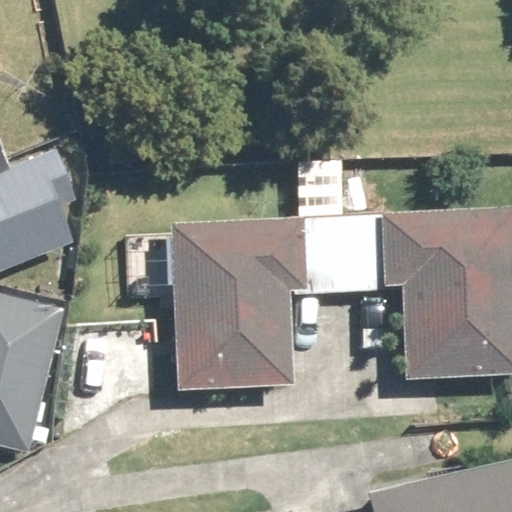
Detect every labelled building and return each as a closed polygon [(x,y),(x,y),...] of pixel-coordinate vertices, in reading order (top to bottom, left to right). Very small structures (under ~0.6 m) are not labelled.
[(0,259),(54,238),(31,163),(0,179),(0,259)] [(368,290),(387,289),(391,381),(508,377),(501,209),(365,214),(368,290)] [(273,294),(291,293),(287,216),(152,224),(161,393),(279,386),(273,294)] [(0,291),(0,436),(27,443),(60,306),(0,291)] [(511,511),(511,455),(349,493),(353,511),(511,511)]
